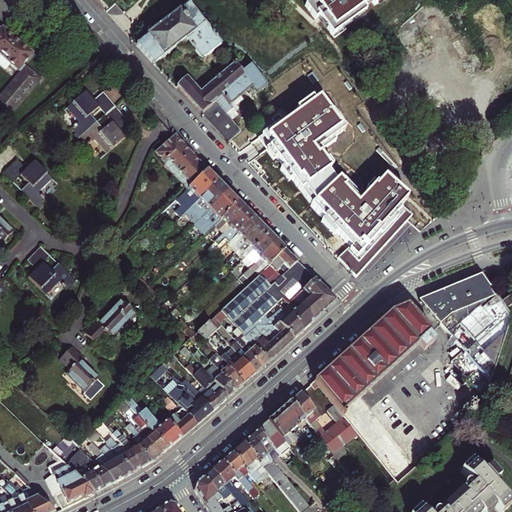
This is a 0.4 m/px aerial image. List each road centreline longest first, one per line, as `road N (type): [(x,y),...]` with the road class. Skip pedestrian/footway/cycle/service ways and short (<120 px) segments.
road 1 (tertiary): [(359,308),(77,0)]
road 2 (secondary): [(170,475),(359,308)]
road 3 (secondary): [(506,225),(432,251),(359,308)]
road 4 (secondary): [(359,308),(407,281),(511,243)]
